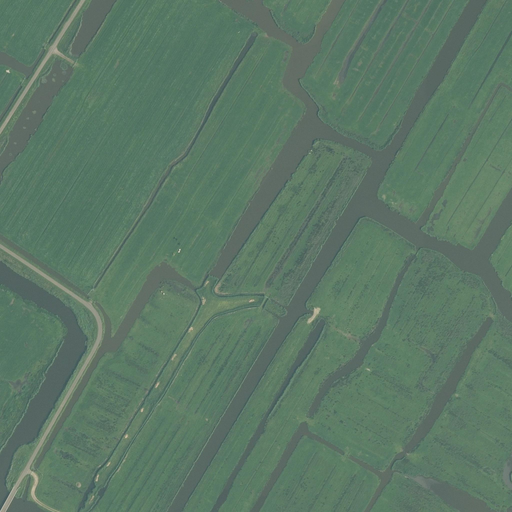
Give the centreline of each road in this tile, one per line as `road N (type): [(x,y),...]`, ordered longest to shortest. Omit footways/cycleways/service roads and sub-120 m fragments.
road 1 (unclassified): [(2,511),(97,345),(100,324),(83,301),(0,246)]
road 2 (unclassified): [(0,132),(83,0)]
